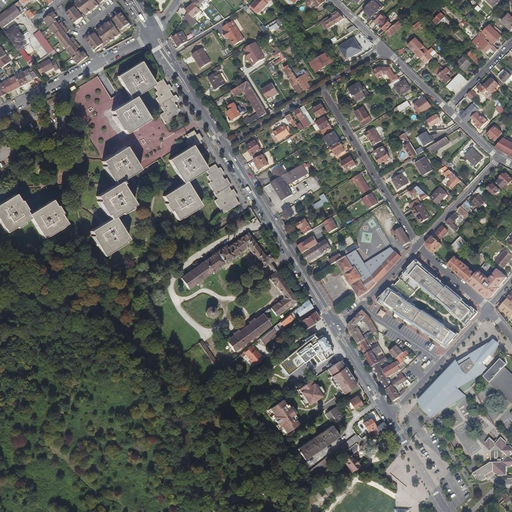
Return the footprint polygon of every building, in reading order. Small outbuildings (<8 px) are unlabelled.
[(75,24),(83,18),(80,14),(77,10),(80,8),(83,12),(86,16),(99,6),(96,2),(94,0),(98,0),(101,4),(106,0),(79,0),(76,3),(70,7),(70,8),(66,11),(75,24)] [(190,0),(193,3),(199,9),(202,6),(200,5),(205,0),(190,0)] [(268,0),(256,0),(254,2),(262,10),(268,4),(266,2),(268,0)] [(325,3),(322,0),(308,0),(305,2),(309,6),(313,3),(318,8),(325,3)] [(373,0),(372,2),(363,11),(372,20),(381,10),(384,8),(375,0),(373,0)] [(199,9),(193,3),(186,10),(188,13),(193,18),(201,11),(199,9)] [(14,5),(0,15),(0,24),(1,25),(19,12),(14,5)] [(90,16),(98,10),(97,9),(100,7),(99,6),(86,16),(87,17),(89,15),(90,16)] [(440,12),(437,9),(432,12),(437,18),(434,21),(438,25),(446,17),(444,16),(441,12),(440,12)] [(34,16),(29,10),(26,13),(30,19),(34,16)] [(52,31),(62,23),(61,22),(59,24),(57,25),(55,23),(53,20),(55,19),(57,17),(54,12),(44,20),(52,31)] [(328,29),(344,19),(336,12),(323,20),(328,28),(328,29)] [(107,44),(121,34),(126,30),(126,29),(131,25),(122,13),(121,14),(114,20),(116,23),(119,27),(117,29),(114,25),(111,22),(98,32),(101,35),(104,39),(101,41),(98,37),(96,34),(88,41),(96,52),(101,48),(102,49),(107,44)] [(193,18),(188,13),(183,20),(193,26),(197,23),(193,18)] [(379,25),(380,26),(387,19),(381,13),(373,20),(378,25),(379,25)] [(511,31),(511,29),(511,17),(509,14),(502,22),(511,31)] [(285,23),(293,18),(291,15),(282,20),(285,23)] [(77,26),(82,22),(82,21),(84,19),(83,18),(75,24),(77,26)] [(269,25),(265,27),(267,30),(270,28),(276,24),(278,27),(282,24),(279,19),(275,21),(269,25)] [(385,32),(392,25),(387,19),(380,26),(381,27),(385,32)] [(98,32),(111,22),(110,20),(107,22),(107,21),(99,27),(99,28),(97,30),(98,32)] [(229,37),(234,45),(244,39),(232,21),(222,27),(225,32),(224,33),(227,38),(229,37)] [(390,38),(403,27),(399,22),(386,33),(390,38)] [(78,65),(88,57),(84,52),(82,54),(80,55),(78,53),(76,50),(78,49),(80,47),(73,37),(70,39),(69,40),(67,38),(65,35),(66,34),(69,32),(62,23),(52,31),(78,65)] [(492,27),(501,36),(503,34),(494,25),(492,27)] [(11,40),(17,48),(20,52),(22,54),(25,58),(28,63),(33,59),(30,56),(29,57),(22,47),(24,46),(21,42),(25,39),(16,26),(6,34),(8,36),(11,39),(11,40)] [(350,34),(358,29),(354,26),(347,30),(350,34)] [(494,44),(501,37),(490,26),(482,33),(494,44)] [(201,33),(197,28),(196,28),(191,31),(195,37),(201,33)] [(54,50),(44,37),(39,31),(34,35),(48,55),(54,50)] [(188,41),(183,33),(174,39),(179,47),(188,41)] [(112,44),(120,38),(119,37),(122,36),(121,34),(107,44),(109,46),(111,44),(112,44)] [(479,36),(473,43),(476,46),(477,47),(478,46),(486,54),(492,47),(493,47),(485,39),(486,38),(481,34),(479,36)] [(362,51),(355,38),(339,47),(347,60),(362,51)] [(427,53),(423,49),(424,48),(415,39),(408,47),(421,59),(427,53)] [(252,66),(264,58),(261,52),(260,53),(254,43),(243,50),(245,53),(244,53),(252,66)] [(210,61),(202,48),(192,53),(201,67),(210,61)] [(427,53),(421,59),(426,64),(434,56),(436,58),(439,56),(432,48),(429,51),(428,51),(427,53)] [(334,62),(325,49),(318,53),(317,51),(316,52),(320,59),(311,65),(316,73),(334,62)] [(468,50),(465,53),(477,65),(481,61),(476,56),(477,55),(472,51),(471,51),(471,52),(468,50)] [(10,64),(13,62),(8,55),(0,60),(0,65),(3,69),(4,68),(10,64)] [(285,59),(282,55),(279,56),(280,58),(273,63),(275,65),(283,60),(284,62),(283,63),(286,68),(287,69),(284,71),(299,95),(305,91),(295,76),(289,66),(285,59)] [(464,72),(472,64),(464,57),(457,65),(464,72)] [(59,68),(55,60),(51,62),(49,59),(38,66),(43,73),(53,67),(55,70),(59,68)] [(153,86),(155,85),(141,63),(117,77),(131,100),(135,97),(153,86)] [(295,76),(305,91),(311,88),(307,82),(312,79),(307,72),(306,73),(304,70),(301,72),(298,67),(294,70),(291,64),(289,66),(295,76)] [(208,78),(216,90),(226,84),(219,72),(221,70),(220,67),(214,71),(216,73),(208,78)] [(373,72),(378,80),(384,75),(387,75),(392,83),(399,79),(396,75),(395,76),(390,68),(381,68),(380,67),(373,72)] [(448,77),(451,74),(446,69),(444,71),(440,67),(439,68),(438,67),(435,70),(434,72),(446,84),(451,80),(448,77)] [(35,80),(39,78),(34,71),(31,72),(30,70),(24,73),(30,84),(35,81),(35,80)] [(511,72),(510,71),(509,70),(500,78),(505,83),(506,82),(507,83),(508,84),(511,80),(511,72)] [(30,84),(24,73),(17,76),(23,87),(30,84)] [(451,93),(465,79),(460,74),(446,88),(451,93)] [(23,87),(17,76),(10,80),(16,91),(23,87)] [(411,90),(405,81),(402,83),(399,78),(399,79),(392,83),(388,85),(390,90),(394,87),(400,96),(404,94),(407,92),(411,90)] [(485,86),(484,88),(490,94),(491,95),(492,96),(497,91),(495,89),(499,85),(492,79),(485,86)] [(16,91),(10,80),(3,83),(9,94),(16,91)] [(155,85),(153,86),(157,93),(155,94),(158,98),(155,100),(164,113),(159,116),(165,124),(173,119),(172,116),(170,114),(176,111),(178,110),(173,103),(178,101),(175,95),(172,97),(169,91),(171,90),(168,85),(166,87),(162,80),(155,85)] [(248,82),(232,91),(236,97),(245,92),(259,114),(250,119),(249,118),(244,120),(246,123),(241,127),(242,129),(248,126),(267,114),(262,106),(257,97),(248,82)] [(9,94),(3,83),(0,85),(0,94),(1,98),(2,98),(9,94)] [(278,93),(272,83),(262,90),(269,102),(273,100),(272,98),(271,97),(278,93)] [(362,87),(360,83),(349,90),(358,104),(368,97),(362,87)] [(482,86),(479,83),(471,91),(473,93),(477,89),(489,100),(493,96),(492,96),(491,95),(490,94),(484,88),(482,86)] [(62,99),(62,95),(61,94),(47,101),(49,105),(51,107),(62,99)] [(135,97),(131,100),(111,112),(114,116),(112,117),(121,131),(122,130),(125,135),(149,119),(135,97)] [(421,99),(415,103),(416,104),(414,106),(417,109),(417,110),(419,108),(422,113),(431,107),(424,98),(422,100),(421,99)] [(505,110),(506,109),(499,102),(496,99),(494,101),(498,105),(495,109),(500,115),(502,113),(505,110)] [(411,107),(407,102),(400,106),(396,108),(398,111),(400,114),(411,107)] [(232,120),(233,121),(241,116),(245,113),(246,111),(245,110),(243,109),(242,110),(240,106),(238,107),(235,104),(231,106),(234,109),(228,113),(230,117),(228,118),(230,121),(232,120)] [(326,112),(321,104),(318,106),(317,105),(314,107),(315,108),(313,110),(317,118),(326,112)] [(472,105),(461,117),(467,123),(478,110),(474,106),(472,105)] [(307,121),(310,126),(312,124),(313,123),(314,123),(304,106),(300,109),(303,115),(305,117),(307,121)] [(372,122),(364,108),(361,109),(360,108),(357,110),(358,112),(355,113),(363,127),(372,122)] [(303,115),(300,109),(295,112),(305,128),(310,126),(307,121),(305,117),(303,115)] [(509,113),(505,110),(502,113),(500,115),(504,118),(509,113)] [(480,128),(487,122),(478,114),(473,119),(475,120),(473,122),(480,128)] [(296,125),(290,115),(285,118),(289,123),(291,122),(294,127),(297,126),(296,126),(296,125)] [(431,128),(441,121),(437,115),(427,121),(431,128)] [(332,129),(325,117),(316,122),(314,123),(313,123),(314,124),(312,125),(317,134),(321,131),(324,135),(332,129)] [(273,132),(278,141),(290,134),(289,132),(291,130),(288,126),(286,128),(285,125),(280,128),(281,128),(278,130),(273,132)] [(495,142),(502,134),(494,127),(487,135),(495,142)] [(373,147),(381,142),(374,129),(364,135),(367,140),(368,139),(373,147)] [(193,147),(194,148),(201,144),(200,142),(202,141),(198,134),(196,135),(193,131),(185,136),(188,141),(185,142),(189,149),(193,147)] [(331,148),(340,142),(334,132),(324,138),(331,148)] [(59,139),(55,133),(50,137),(54,142),(59,139)] [(427,133),(419,137),(425,147),(434,142),(432,138),(431,139),(429,137),(427,133)] [(407,138),(405,134),(399,138),(400,140),(404,138),(407,143),(409,141),(407,138)] [(432,154),(449,144),(446,138),(438,143),(427,150),(432,154)] [(504,153),(510,143),(503,139),(495,148),(504,153)] [(262,150),(256,141),(247,146),(253,156),(262,150)] [(344,151),(342,147),(343,147),(340,143),(331,148),(336,156),(344,151)] [(416,151),(411,144),(408,145),(405,148),(412,159),(418,155),(416,151)] [(205,171),(207,170),(194,148),(193,147),(189,149),(169,161),(183,185),(187,182),(205,171)] [(391,159),(387,153),(386,153),(383,147),(374,153),(378,158),(377,159),(381,165),(391,159)] [(115,185),(120,182),(139,171),(125,148),(101,162),(104,167),(103,168),(111,181),(112,181),(115,185)] [(476,167),(483,160),(473,149),(465,157),(476,167)] [(338,159),(348,153),(346,150),(337,156),(338,159)] [(269,165),(263,155),(253,160),(260,171),(269,165)] [(346,171),(356,165),(351,157),(341,163),(346,171)] [(433,171),(425,158),(416,163),(424,177),(433,171)] [(453,164),(448,169),(452,173),(457,167),(453,164)] [(207,170),(205,171),(208,176),(206,177),(210,183),(208,184),(218,199),(214,201),(222,214),(238,204),(235,198),(237,197),(233,190),(231,191),(228,187),(230,186),(226,179),(223,180),(221,176),(223,175),(219,168),(217,169),(215,165),(207,170)] [(277,180),(287,174),(282,166),(272,172),(277,180)] [(287,187),(307,175),(304,169),(302,166),(289,174),(287,175),(272,184),(283,202),(292,196),(287,187)] [(448,169),(445,167),(440,170),(441,172),(442,175),(445,174),(452,180),(449,184),(453,188),(460,181),(452,173),(448,169)] [(403,170),(397,174),(399,177),(393,181),(392,181),(398,191),(409,184),(403,174),(405,173),(403,170)] [(277,180),(272,183),(272,184),(287,175),(287,174),(277,180)] [(359,174),(350,180),(352,183),(354,181),(362,194),(369,190),(359,174)] [(508,185),(511,180),(511,178),(506,174),(504,176),(503,174),(499,178),(501,179),(497,183),(502,189),(506,184),(508,185)] [(120,182),(115,185),(95,197),(98,201),(97,202),(105,216),(106,215),(109,219),(113,217),(119,213),(120,214),(130,208),(130,207),(133,205),(121,184),(122,184),(120,182)] [(187,182),(183,185),(163,197),(167,204),(165,205),(170,213),(172,212),(178,221),(182,218),(183,219),(198,210),(197,209),(202,206),(187,182)] [(429,197),(416,185),(408,190),(410,194),(409,195),(412,198),(417,195),(421,195),(424,200),(429,197)] [(491,185),(487,189),(495,197),(497,198),(502,193),(494,185),(492,187),(491,185)] [(485,193),(479,187),(476,190),(482,196),(485,193)] [(437,205),(447,195),(440,188),(431,198),(437,205)] [(371,193),(362,199),(368,210),(378,204),(371,193)] [(401,197),(405,203),(412,199),(407,193),(401,197)] [(0,203),(0,224),(3,229),(4,228),(7,232),(16,227),(17,228),(25,223),(24,222),(31,218),(43,239),(47,236),(48,237),(62,228),(62,227),(66,224),(61,215),(62,214),(57,206),(56,207),(52,201),(29,215),(16,194),(0,203)] [(485,203),(479,196),(473,202),(480,208),(485,203)] [(317,209),(329,202),(326,198),(322,201),(314,206),(317,209)] [(461,207),(470,215),(473,212),(470,208),(472,205),(467,200),(464,203),(461,207)] [(412,210),(420,205),(417,202),(410,206),(412,210)] [(430,218),(421,204),(420,205),(412,210),(411,211),(416,217),(417,216),(422,224),(430,218)] [(461,207),(457,210),(463,216),(463,217),(466,219),(470,215),(461,207)] [(295,215),(290,208),(287,210),(283,213),(287,220),(295,215)] [(458,217),(455,213),(446,223),(453,230),(456,232),(459,229),(456,227),(456,226),(453,223),(458,217)] [(498,228),(506,218),(504,216),(496,226),(498,228)] [(113,217),(109,219),(89,231),(92,235),(91,236),(103,256),(125,243),(124,241),(127,239),(113,217)] [(325,227),(330,233),(338,228),(332,218),(324,222),(326,226),(325,227)] [(312,230),(305,219),(297,224),(300,228),(301,228),(305,234),(312,230)] [(441,239),(448,232),(442,226),(435,234),(440,238),(441,239)] [(410,242),(401,228),(394,232),(397,238),(396,239),(397,241),(399,240),(403,247),(404,247),(405,248),(410,244),(410,242)] [(217,269),(246,248),(249,249),(256,258),(255,259),(262,269),(275,260),(270,253),(265,257),(248,232),(228,247),(226,245),(199,264),(197,261),(193,264),(195,268),(180,278),(188,289),(196,284),(197,286),(203,282),(202,280),(212,273),(213,274),(219,270),(217,269)] [(434,253),(442,245),(438,242),(440,238),(435,234),(426,244),(427,247),(434,253)] [(298,246),(303,254),(319,244),(314,236),(298,246)] [(460,249),(466,242),(462,238),(452,249),(456,253),(460,249)] [(319,244),(303,254),(308,262),(322,254),(322,253),(330,248),(325,240),(319,244)] [(485,259),(478,252),(466,242),(460,249),(463,251),(466,247),(483,262),(485,259)] [(363,264),(367,270),(375,262),(376,262),(381,257),(382,258),(387,252),(391,256),(394,253),(390,248),(363,264)] [(329,261),(331,265),(337,262),(342,259),(345,257),(351,253),(348,249),(329,261)] [(375,262),(367,270),(363,264),(355,251),(351,253),(345,257),(342,259),(337,262),(344,274),(344,275),(351,286),(352,286),(359,297),(368,292),(400,258),(394,253),(391,256),(387,252),(382,258),(381,257),(376,262),(375,262)] [(503,269),(511,258),(511,255),(506,251),(496,262),(503,269)] [(476,275),(469,269),(470,269),(462,262),(461,262),(455,257),(448,265),(468,283),(476,275)] [(390,288),(377,301),(447,347),(458,335),(445,326),(446,325),(424,311),(423,312),(407,302),(421,287),(436,299),(447,308),(446,308),(466,325),(477,313),(474,311),(475,309),(472,306),(471,307),(463,300),(463,299),(448,285),(447,286),(441,282),(442,281),(438,278),(438,279),(422,266),(423,265),(419,262),(418,263),(416,261),(409,268),(409,269),(405,273),(399,278),(401,279),(396,285),(394,284),(390,288)] [(476,275),(468,283),(486,298),(492,297),(500,288),(499,287),(507,277),(498,269),(489,280),(479,271),(477,274),(476,275)] [(276,317),(297,301),(276,272),(269,278),(275,287),(277,286),(284,297),(283,299),(271,308),(276,316),(276,317)] [(511,302),(508,299),(504,303),(506,304),(503,308),(511,316),(511,315),(511,302)] [(300,316),(312,308),(312,307),(308,300),(302,304),(295,310),(300,316)] [(217,313),(216,311),(216,310),(215,309),(214,308),(212,307),(211,307),(209,307),(208,308),(206,309),(205,310),(205,311),(204,313),(205,314),(205,316),(206,317),(207,318),(208,319),(210,319),(211,319),(213,319),(214,318),(215,317),(216,316),(217,314),(217,313)] [(276,316),(271,308),(268,310),(273,318),(276,316)] [(381,309),(377,314),(382,318),(386,313),(381,309)] [(363,336),(357,326),(358,324),(359,325),(362,323),(361,322),(362,320),(367,325),(372,332),(374,335),(378,332),(372,322),(363,310),(348,327),(359,344),(365,340),(368,338),(370,337),(371,336),(369,333),(367,335),(367,334),(363,336)] [(284,327),(296,317),(292,312),(280,322),(284,327)] [(307,328),(320,319),(317,315),(315,312),(302,321),(307,328)] [(257,335),(270,326),(263,314),(255,320),(254,319),(248,322),(249,324),(239,331),(238,330),(232,334),(233,335),(226,340),(234,352),(247,343),(257,335)] [(264,344),(281,330),(277,325),(260,339),(264,344)] [(314,340),(326,360),(333,355),(330,349),(331,348),(323,335),(318,327),(310,332),(311,335),(315,340),(314,340)] [(315,340),(311,335),(304,339),(306,342),(280,366),(290,377),(309,360),(316,368),(326,360),(314,340),(315,340)] [(359,344),(365,355),(372,351),(373,354),(381,349),(378,344),(372,347),(370,349),(368,346),(370,344),(371,344),(368,338),(365,340),(359,344)] [(215,366),(218,364),(202,340),(199,343),(215,366)] [(433,418),(438,412),(436,410),(478,365),(481,375),(486,370),(484,368),(486,367),(482,364),(489,356),(492,359),(498,348),(492,342),(470,355),(471,359),(460,366),(458,362),(452,366),(419,402),(425,411),(433,418)] [(262,358),(252,345),(241,355),(242,357),(245,354),(254,365),(262,358)] [(402,354),(403,353),(397,345),(390,352),(396,359),(402,354)] [(384,363),(381,358),(377,360),(375,356),(379,353),(382,351),(381,349),(373,354),(372,351),(365,355),(373,368),(379,364),(380,366),(384,363)] [(388,378),(394,374),(394,376),(398,373),(397,372),(400,370),(398,366),(400,365),(402,368),(405,365),(403,362),(406,360),(405,358),(409,354),(406,351),(403,353),(402,354),(396,359),(398,362),(391,366),(383,371),(385,375),(379,378),(386,390),(393,386),(391,383),(388,378)] [(336,354),(324,363),(327,368),(340,359),(336,354)] [(460,366),(471,359),(470,355),(458,362),(460,366)] [(511,376),(504,368),(506,366),(500,360),(484,377),(511,404),(511,413),(511,415),(511,376)] [(341,361),(339,362),(331,367),(327,370),(331,376),(330,377),(332,380),(330,381),(334,388),(336,386),(338,389),(342,395),(356,386),(354,382),(352,383),(351,380),(352,380),(350,375),(348,376),(346,372),(347,371),(344,367),(343,368),(341,365),(343,364),(341,361)] [(383,371),(380,366),(379,364),(373,368),(379,378),(385,375),(383,371)] [(438,412),(448,401),(454,395),(461,390),(481,375),(478,365),(436,410),(438,412)] [(247,382),(255,375),(252,372),(244,378),(247,382)] [(311,380),(298,389),(302,394),(300,395),(303,399),(301,400),(304,406),(308,403),(309,405),(314,402),(314,401),(316,399),(317,400),(322,396),(321,394),(324,392),(321,387),(319,388),(316,384),(315,385),(311,380)] [(398,395),(394,388),(398,386),(395,381),(391,383),(393,386),(386,390),(393,402),(400,397),(398,395)] [(351,411),(362,404),(357,396),(346,403),(351,411)] [(282,400),(269,409),(273,415),(271,416),(274,419),(277,424),(280,428),(281,426),(285,433),(298,424),(294,418),(296,417),(294,414),(296,413),(291,406),(290,407),(288,405),(286,406),(282,400)] [(343,416),(336,407),(329,411),(325,414),(328,418),(332,416),(336,421),(343,416)] [(376,428),(371,419),(363,424),(368,433),(373,430),(373,429),(376,428)] [(388,429),(383,422),(376,428),(373,429),(373,430),(376,433),(381,429),(384,433),(388,429)] [(304,459),(339,436),(332,425),(297,449),(304,459)] [(356,443),(360,440),(356,434),(316,465),(305,473),(306,473),(310,479),(342,454),(356,443)] [(495,460),(474,473),(478,479),(484,480),(497,472),(499,475),(507,478),(509,469),(511,469),(511,438),(506,442),(503,441),(500,436),(494,439),(493,444),(497,450),(495,460)] [(356,458),(353,454),(357,451),(357,445),(356,443),(342,454),(346,459),(343,461),(351,471),(358,466),(356,462),(356,458)]
